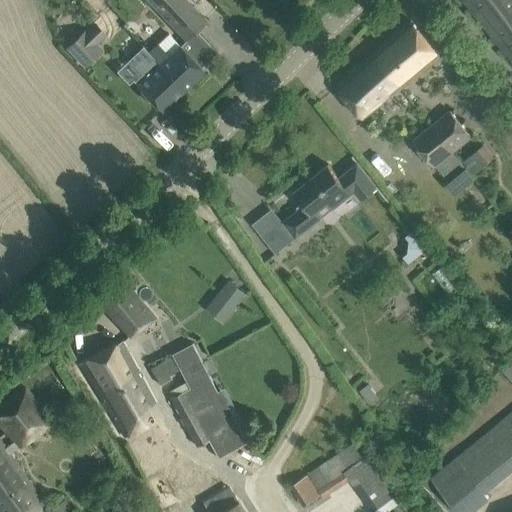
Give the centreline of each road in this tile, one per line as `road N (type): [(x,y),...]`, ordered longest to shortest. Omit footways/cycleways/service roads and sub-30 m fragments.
road 1 (tertiary): [(0,335),(359,0)]
road 2 (unknown): [(260,511),(244,479),(248,453),(296,386),(298,366),(180,173)]
